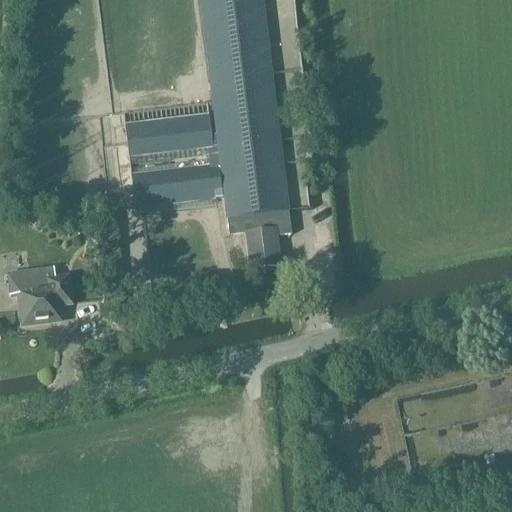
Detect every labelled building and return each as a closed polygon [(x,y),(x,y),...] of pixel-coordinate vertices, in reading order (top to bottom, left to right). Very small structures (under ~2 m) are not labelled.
[(289,238),(260,0),(200,0),(229,239),(245,238),(249,275),(281,272),(277,239),(282,239),(289,238)] [(211,152),(207,119),(125,128),(129,161),(211,152)] [(217,168),(132,178),(135,211),(221,201),(217,168)] [(58,308),(71,307),(67,280),(57,281),(55,271),(9,277),(12,298),(18,298),(22,329),(60,324),(58,308)] [(479,441),(484,463),(511,455),(511,432),(481,440),(478,428),(462,433),(465,444),(479,441)]
